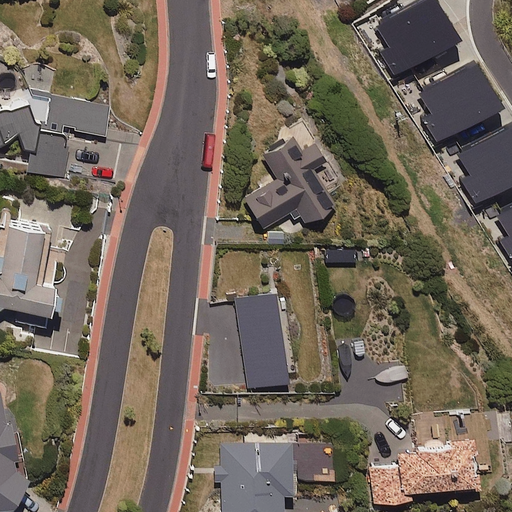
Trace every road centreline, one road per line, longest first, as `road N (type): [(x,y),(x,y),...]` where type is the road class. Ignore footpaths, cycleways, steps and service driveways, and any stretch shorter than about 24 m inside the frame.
road 1 (residential): [(82,511),(136,222),(178,164)]
road 2 (residential): [(178,164),(188,224),(171,432),(151,511)]
road 3 (residential): [(186,0),(191,76),(178,164)]
